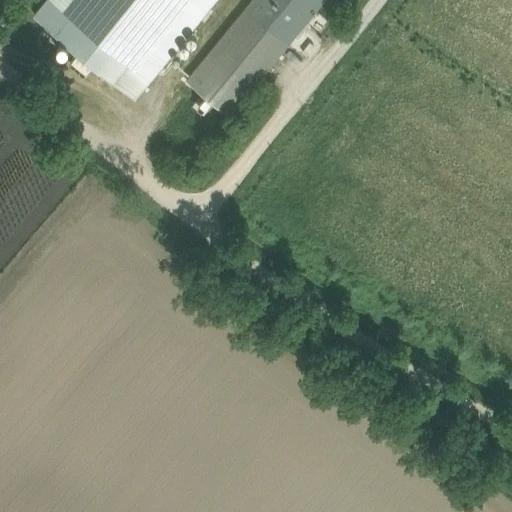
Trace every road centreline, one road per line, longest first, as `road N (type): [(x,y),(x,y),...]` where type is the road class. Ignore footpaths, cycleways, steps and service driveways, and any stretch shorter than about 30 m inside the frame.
road 1 (track): [(511,419),(202,218)]
road 2 (track): [(380,0),(202,218)]
road 3 (track): [(202,218),(0,51)]
